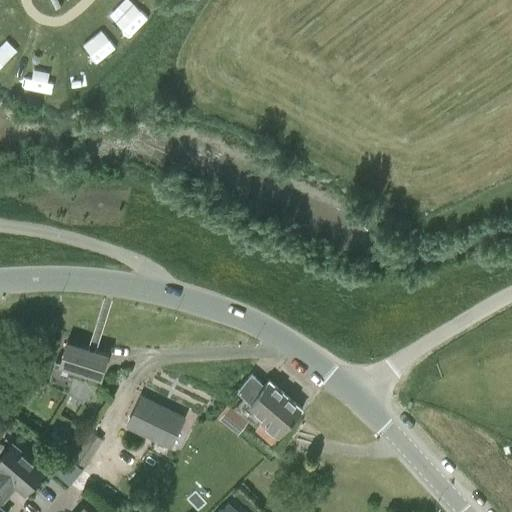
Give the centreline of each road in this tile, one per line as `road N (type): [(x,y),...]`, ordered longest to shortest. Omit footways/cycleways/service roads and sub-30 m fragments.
road 1 (tertiary): [(460,511),(301,352),(242,318),(180,300)]
road 2 (unclassified): [(180,300),(137,261),(0,225)]
road 3 (tertiary): [(180,300),(78,279),(0,281)]
